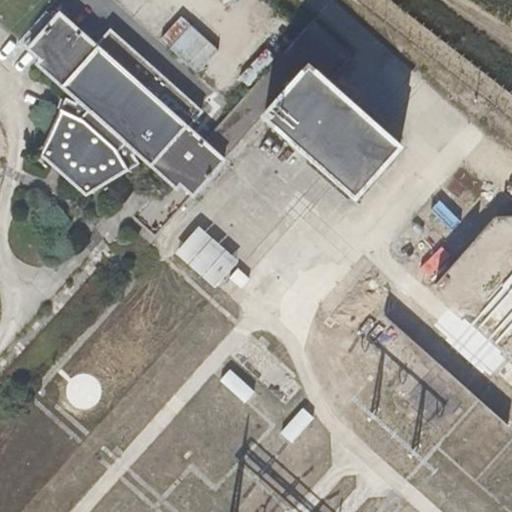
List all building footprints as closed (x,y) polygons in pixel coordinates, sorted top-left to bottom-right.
[(100,41),(64,7),(28,45),(42,58),(37,63),(71,94),(88,111),(135,154),(145,163),(174,190),(177,186),(193,200),(230,161),(205,138),(191,124),(205,108),(115,24),(100,41)] [(196,71),(219,47),(183,12),(160,36),(196,71)] [(319,56),(339,74),(351,59),(310,24),(205,138),(230,161),(276,110),(273,107),(319,56)] [(250,33),(207,80),(232,102),(274,55),(250,33)] [(339,74),(319,56),(273,107),(276,110),(366,190),(412,139),(339,74)] [(135,154),(88,111),(82,117),(64,108),(59,117),(51,134),(42,153),(55,165),(65,174),(86,194),(140,164),(133,155),(135,154)] [(199,222),(174,251),(216,286),(240,257),(199,222)] [(253,391),(230,369),(220,380),(242,402),(253,391)] [(303,408),(281,432),(292,442),(314,418),(303,408)]
